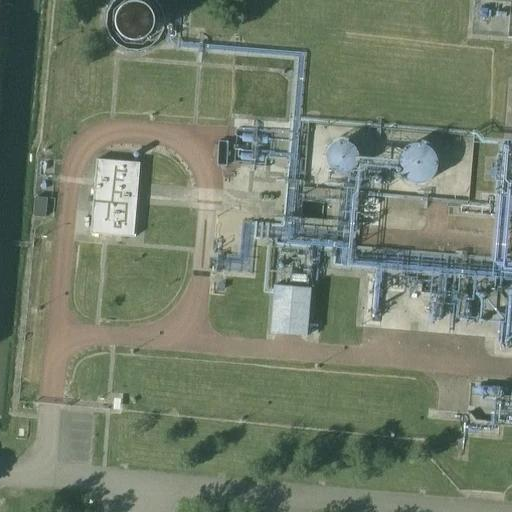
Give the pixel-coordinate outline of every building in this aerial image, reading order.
[(151,12),(147,7),(142,3),(135,2),(129,2),(123,5),(119,9),(116,14),(115,20),(115,26),(118,31),(122,36),(127,39),(133,40),(140,39),(145,36),(150,31),(152,25),(153,18),(151,12)] [(225,129),(196,126),(195,136),(224,138),(225,129)] [(268,135),(242,133),(242,142),(268,145),(268,135)] [(345,171),(349,169),(353,166),(356,162),(358,157),(357,151),(355,147),(352,143),(348,140),(343,139),(337,139),(332,142),(328,145),(325,151),(325,156),(326,162),(329,166),(334,170),(339,171),(345,171)] [(421,183),(428,180),(433,176),(436,170),(438,163),(437,157),(434,150),(430,145),(424,142),(417,140),(410,141),(403,145),(398,150),(395,157),(394,164),(397,171),(401,178),(407,182),(414,184),(421,183)] [(267,154),(241,152),(240,161),(266,163),(267,154)] [(90,234),(133,238),(139,163),(96,160),(90,234)] [(46,220),(47,201),(35,200),(34,219),(46,220)] [(85,212),(75,212),(73,234),(83,235),(85,212)] [(71,270),(69,293),(92,295),(94,272),(71,270)] [(311,287),(272,283),(267,333),(307,336),(311,287)]
